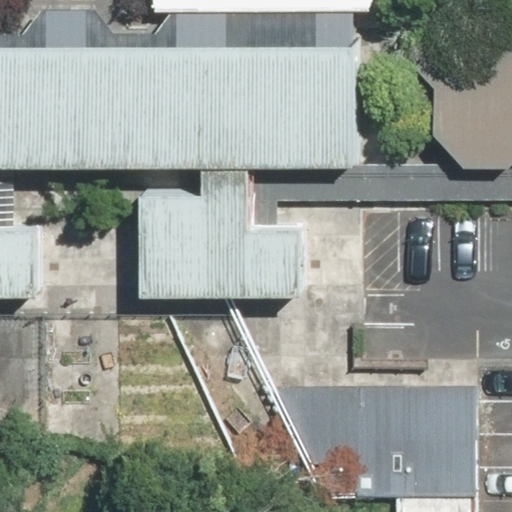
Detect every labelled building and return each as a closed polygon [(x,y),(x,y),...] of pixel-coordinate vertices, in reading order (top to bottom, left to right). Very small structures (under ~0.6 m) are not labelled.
[(155,0),(155,9),(368,8),(367,0),(155,0)] [(511,0),(437,0),(441,123),(472,152),(511,152),(511,0)] [(343,42),(0,39),(0,164),(341,167),(343,42)] [(235,190),(126,187),(124,287),(281,291),(283,223),(234,222),(235,190)] [(0,293),(30,294),(30,227),(0,226),(0,293)] [(477,385),(282,383),(332,490),(477,491),(477,385)]
